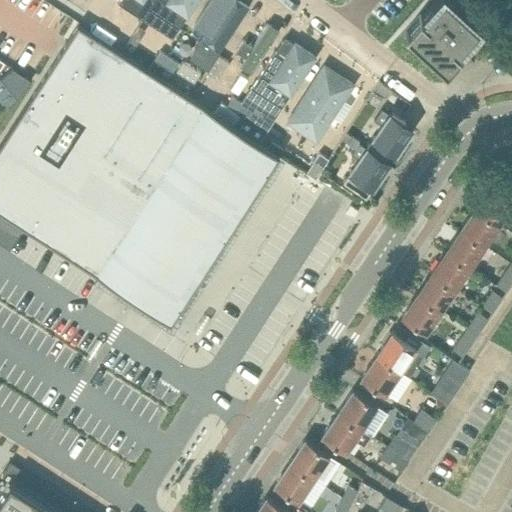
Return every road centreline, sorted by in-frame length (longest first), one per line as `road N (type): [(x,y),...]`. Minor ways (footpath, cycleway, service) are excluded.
road 1 (tertiary): [(208,511),(474,128)]
road 2 (residential): [(303,0),(474,128)]
